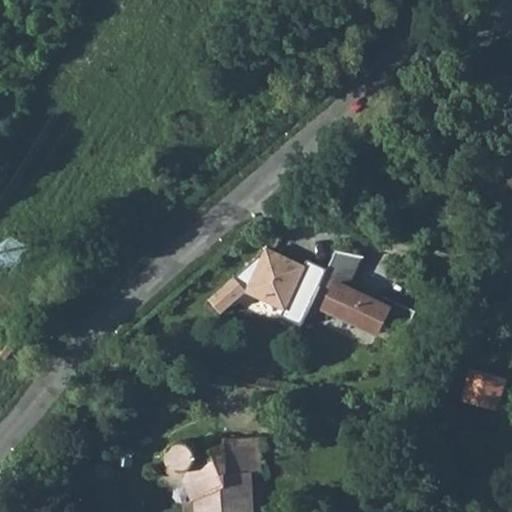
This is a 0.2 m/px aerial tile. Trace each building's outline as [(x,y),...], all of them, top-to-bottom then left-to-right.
[(287,314),(303,322),(319,287),(328,267),(313,259),(311,263),(271,244),(251,287),(249,290),(251,290),(290,309),(287,314)] [(328,267),(319,287),(333,293),(338,282),(348,287),(362,257),(335,252),(328,267)] [(249,290),(251,287),(239,274),(212,298),(226,313),(251,290),(249,290)] [(333,293),(325,310),(379,335),(382,327),(404,337),(415,312),(385,298),(382,303),(348,287),(338,282),(333,293)] [(7,339),(0,348),(0,353),(6,359),(16,347),(7,339)] [(204,496),(204,511),(252,511),(252,493),(256,493),(255,474),(263,474),(262,439),(228,439),(228,446),(200,455),(200,450),(200,448),(197,444),(195,442),(190,439),(187,439),(182,439),(175,443),(172,447),(170,452),(170,454),(171,460),(173,463),(174,465),(179,468),(184,470),(187,470),(190,469),(192,468),(200,496),(204,496)] [(190,469),(187,470),(195,497),(200,496),(192,468),(190,469)] [(204,511),(204,496),(200,496),(195,497),(195,511),(204,511)]
